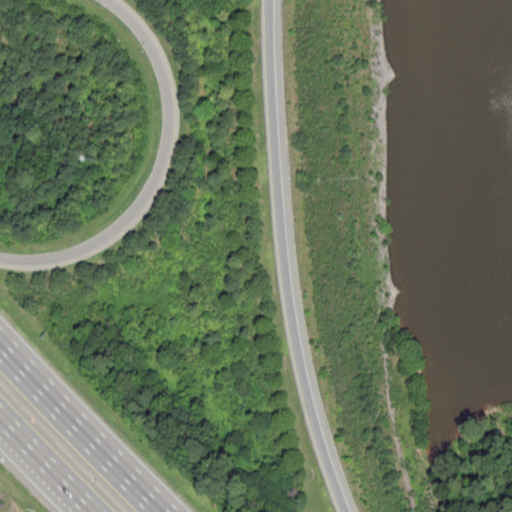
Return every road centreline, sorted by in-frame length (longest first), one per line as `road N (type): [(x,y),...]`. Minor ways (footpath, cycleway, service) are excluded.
road 1 (motorway): [(346,511),(305,386),(288,296),(270,0)]
road 2 (motorway): [(109,0),(141,31),(165,78),(169,131),(156,180),(121,226),(85,250),(29,262),(0,257)]
road 3 (motorway): [(163,511),(0,342)]
road 4 (motorway): [(0,418),(91,511)]
